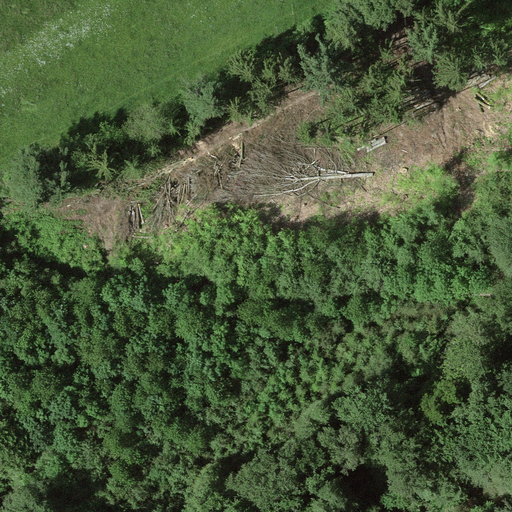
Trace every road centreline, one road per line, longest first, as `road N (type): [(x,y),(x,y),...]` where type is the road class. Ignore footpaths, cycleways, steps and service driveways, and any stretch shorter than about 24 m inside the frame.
road 1 (track): [(0,250),(115,277),(269,295),(511,293)]
road 2 (track): [(413,0),(350,59),(109,193),(0,216)]
